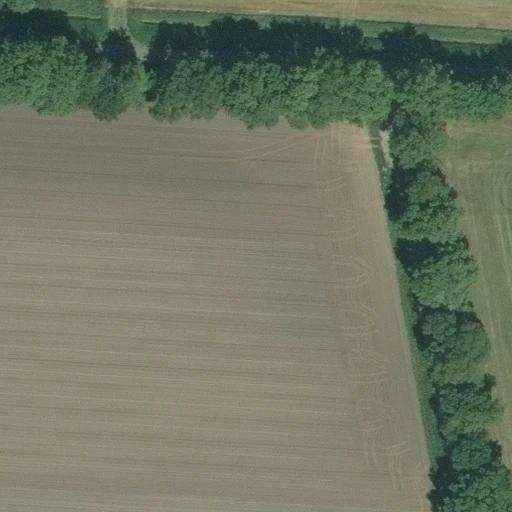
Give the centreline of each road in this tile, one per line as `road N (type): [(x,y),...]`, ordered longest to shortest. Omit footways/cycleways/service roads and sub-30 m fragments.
road 1 (unclassified): [(476,511),(392,79)]
road 2 (unclassified): [(392,79),(0,55)]
road 3 (unclassified): [(511,85),(392,79)]
